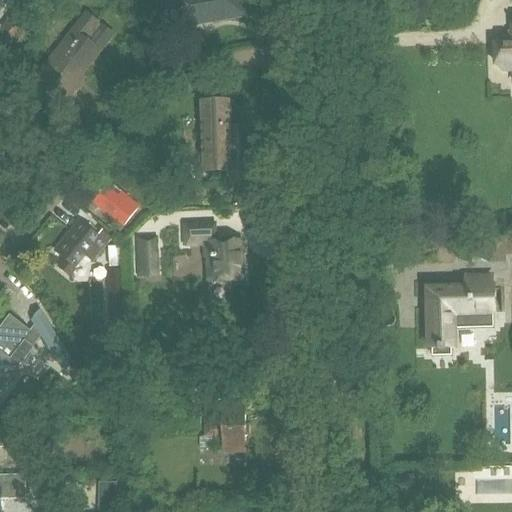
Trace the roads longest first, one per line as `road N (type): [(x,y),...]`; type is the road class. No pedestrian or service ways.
road 1 (residential): [(349,511),(333,47)]
road 2 (residential): [(333,47),(183,68),(140,88),(0,258)]
